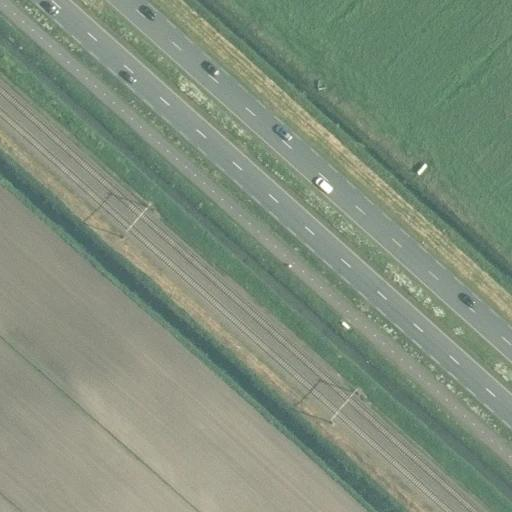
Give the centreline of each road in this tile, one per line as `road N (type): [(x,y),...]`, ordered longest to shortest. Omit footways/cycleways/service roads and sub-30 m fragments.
road 1 (primary): [(49,0),(511,413)]
road 2 (primary): [(511,347),(124,0)]
